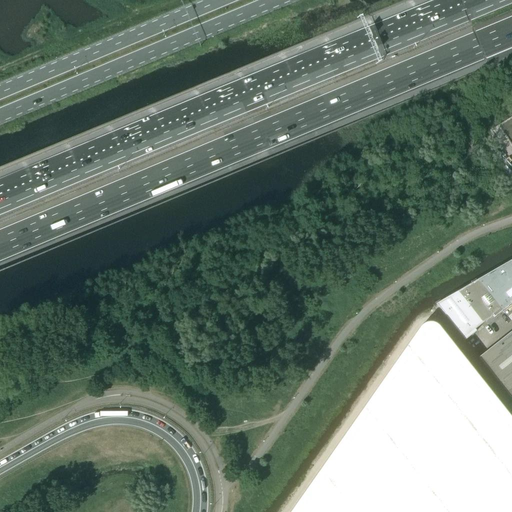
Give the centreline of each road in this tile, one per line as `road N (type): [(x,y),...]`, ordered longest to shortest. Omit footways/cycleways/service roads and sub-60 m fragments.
road 1 (motorway): [(0,245),(511,31)]
road 2 (motorway): [(487,0),(0,201)]
road 3 (primary): [(0,116),(275,0)]
road 4 (primary): [(199,511),(191,460),(167,432),(139,419),(85,422),(0,467)]
road 5 (primary): [(222,0),(0,93)]
